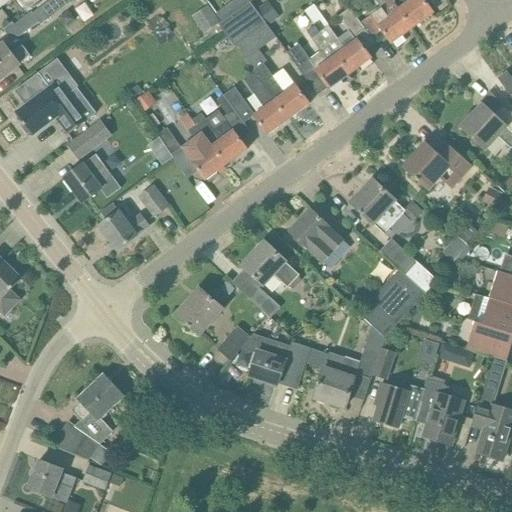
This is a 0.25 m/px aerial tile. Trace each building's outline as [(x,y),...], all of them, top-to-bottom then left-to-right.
[(0,0),(0,6),(0,7),(10,0),(19,0),(27,10),(40,0),(0,0)] [(71,3),(74,0),(52,0),(34,14),(33,12),(14,25),(13,22),(3,29),(12,42),(28,31),(29,32),(39,25),(40,27),(72,4),(71,3)] [(222,23),(251,2),(249,0),(238,0),(217,15),(222,22),(222,23)] [(392,44),(413,28),(392,0),(376,0),(381,6),(370,14),(392,44)] [(392,0),(413,28),(434,13),(424,0),(411,0),(409,2),(407,0),(392,0)] [(250,3),(251,3),(251,2),(222,23),(222,22),(219,25),(225,33),(289,119),(310,104),(296,85),(285,93),(264,64),(268,62),(259,50),(276,38),(250,3)] [(365,28),(350,9),(338,18),(348,31),(338,38),(315,5),(305,12),(320,33),(351,74),(372,58),(358,39),(357,40),(355,36),(365,28)] [(210,8),(195,19),(205,33),(220,23),(210,8)] [(307,32),(313,39),(320,33),(315,26),(314,26),(307,32)] [(268,135),(289,119),(225,33),(253,72),(243,79),(265,107),(254,116),(268,135)] [(351,74),(320,33),(313,39),(321,51),(311,59),(299,45),(288,53),(294,62),(306,78),(316,70),(328,87),(330,89),(351,74)] [(0,78),(10,71),(19,64),(30,55),(24,47),(12,55),(4,44),(0,47),(0,78)] [(511,97),(511,77),(508,72),(498,79),(511,97)] [(39,73),(14,91),(26,106),(16,114),(24,124),(21,126),(28,135),(30,133),(32,136),(55,119),(56,118),(59,122),(87,100),(77,88),(66,96),(57,84),(51,88),(39,73)] [(241,118),(252,110),(235,87),(224,96),(241,118)] [(241,118),(224,96),(217,101),(228,115),(225,118),(219,110),(207,120),(202,114),(194,120),(227,165),(248,150),(241,140),(252,133),(241,118)] [(87,100),(59,122),(69,134),(97,113),(87,100)] [(118,115),(130,124),(138,115),(126,105),(118,115)] [(483,105),(462,128),(485,149),(497,136),(511,148),(511,147),(511,112),(504,105),(503,106),(495,116),(483,105)] [(153,114),(150,117),(158,127),(161,124),(153,114)] [(112,135),(125,130),(119,115),(107,120),(112,135)] [(227,165),(194,120),(193,121),(188,115),(181,120),(194,139),(171,155),(189,179),(199,171),(206,180),(227,165)] [(80,159),(111,135),(101,122),(69,145),(80,159)] [(471,167),(460,156),(445,143),(435,153),(425,145),(405,167),(429,189),(440,177),(452,188),(471,167)] [(100,187),(113,177),(125,169),(114,155),(103,163),(97,154),(65,178),(83,203),(102,189),(100,187)] [(396,201),(388,194),(373,180),(352,204),(384,234),(394,223),(395,223),(405,212),(395,202),(396,201)] [(152,187),(139,196),(154,216),(167,207),(152,187)] [(149,226),(145,221),(141,216),(129,225),(113,203),(101,213),(107,221),(100,226),(118,250),(137,236),(149,226)] [(331,227),(325,222),(311,209),(289,232),(324,264),(333,252),(344,241),(330,228),(331,227)] [(456,229),(443,253),(455,259),(467,235),(456,229)] [(438,282),(392,239),(381,253),(380,253),(425,293),(432,287),(438,282)] [(299,275),(280,256),(265,243),(243,266),(263,285),(272,275),(286,289),(288,287),(288,288),(294,290),(302,280),(299,275)] [(511,256),(506,255),(500,272),(511,275),(511,256)] [(0,303),(8,311),(4,315),(5,316),(21,300),(11,290),(21,279),(0,258),(0,303)] [(425,293),(398,270),(360,314),(385,338),(425,293)] [(511,275),(500,272),(498,271),(489,299),(511,306),(511,275)] [(281,308),(248,277),(238,288),(271,318),(281,308)] [(200,334),(212,319),(229,298),(217,288),(209,297),(201,290),(192,301),(191,300),(177,315),(188,324),(186,326),(190,328),(191,327),(200,334)] [(511,306),(489,299),(476,295),(468,320),(475,322),(481,324),(511,334),(511,306)] [(511,334),(481,325),(481,324),(475,322),(467,349),(507,361),(511,344),(511,334)] [(244,348),(252,338),(238,327),(218,351),(232,363),(244,348)] [(385,338),(372,327),(356,379),(370,383),(381,349),(383,349),(385,338)] [(290,347),(278,343),(254,335),(252,338),(244,348),(257,352),(249,376),(278,385),(286,361),(290,347)] [(442,341),(436,355),(468,368),(473,354),(442,341)] [(306,364),(311,348),(296,344),(289,368),(304,372),(306,364)] [(330,354),(311,348),(306,364),(324,369),(315,397),(330,402),(332,406),(339,409),(343,407),(346,408),(355,379),(356,379),(361,363),(345,358),(345,359),(330,354)] [(394,353),(383,349),(381,349),(370,383),(371,384),(374,377),(385,381),(394,353)] [(123,396),(104,376),(79,400),(81,402),(72,410),(82,421),(91,413),(98,419),(123,396)] [(445,385),(429,380),(426,390),(416,421),(428,425),(424,436),(451,445),(465,401),(443,394),(445,385)] [(409,392),(382,384),(376,405),(379,406),(374,421),(398,429),(402,417),(416,421),(426,390),(411,385),(409,392)] [(511,430),(511,411),(498,407),(492,405),(491,409),(478,404),(472,425),(485,429),(478,453),(503,461),(511,430)] [(89,460),(100,444),(69,422),(59,435),(61,437),(56,447),(89,460)] [(63,469),(58,468),(39,460),(28,489),(67,504),(77,479),(62,473),(63,469)] [(89,466),(83,482),(106,490),(108,483),(121,487),(124,478),(89,466)]
